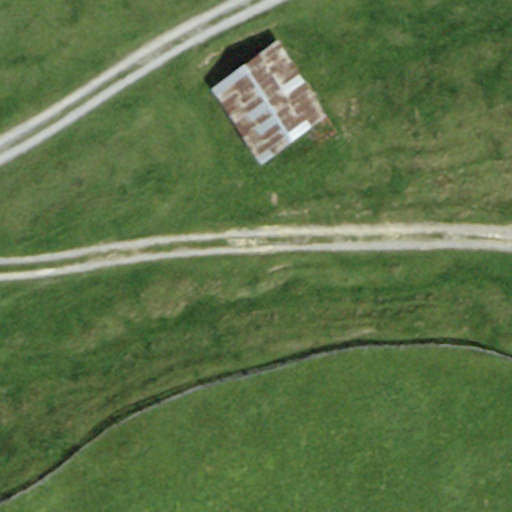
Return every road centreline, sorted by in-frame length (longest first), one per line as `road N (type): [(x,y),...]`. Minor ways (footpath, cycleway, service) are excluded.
road 1 (track): [(511,232),(315,227),(0,268)]
road 2 (track): [(0,146),(239,0)]
